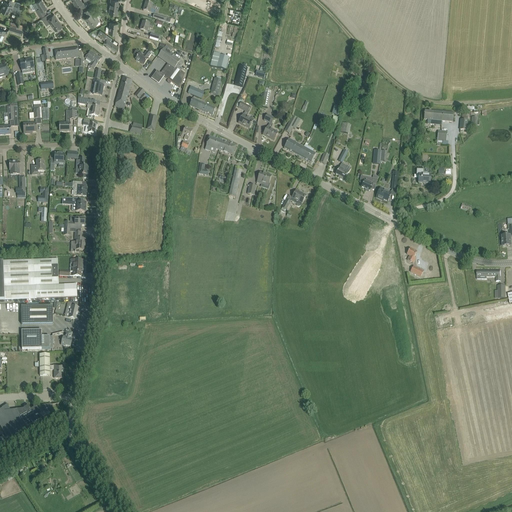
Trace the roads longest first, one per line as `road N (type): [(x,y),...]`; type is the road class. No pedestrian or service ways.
road 1 (tertiary): [(387,219),(190,117),(119,64)]
road 2 (unclassified): [(75,397),(92,309),(102,143)]
road 3 (tertiary): [(511,262),(456,255),(387,219)]
